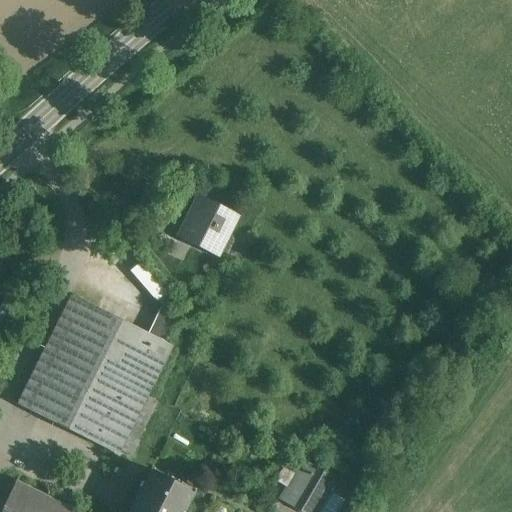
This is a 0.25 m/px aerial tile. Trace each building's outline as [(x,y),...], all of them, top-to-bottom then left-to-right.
[(237,216),(199,197),(178,239),(217,258),(237,216)] [(165,294),(138,263),(128,272),(154,303),(165,294)] [(15,406),(118,458),(173,350),(70,296),(15,406)] [(157,307),(145,331),(163,340),(175,315),(157,307)] [(182,511),(193,492),(150,469),(127,511),(182,511)] [(314,470),(297,498),(314,508),(331,481),(314,470)] [(71,511),(16,484),(1,511),(71,511)] [(319,511),(338,511),(345,499),(329,491),(319,511)]
